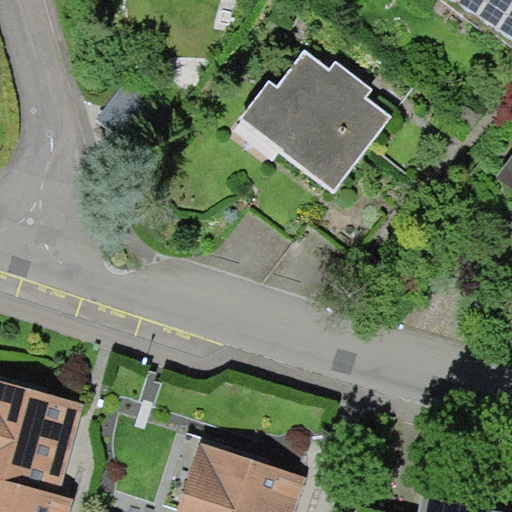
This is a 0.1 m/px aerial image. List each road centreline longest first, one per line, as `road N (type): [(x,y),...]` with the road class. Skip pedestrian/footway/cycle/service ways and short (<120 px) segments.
road 1 (residential): [(56,249),(511,397)]
road 2 (residential): [(56,249),(47,94),(21,0)]
